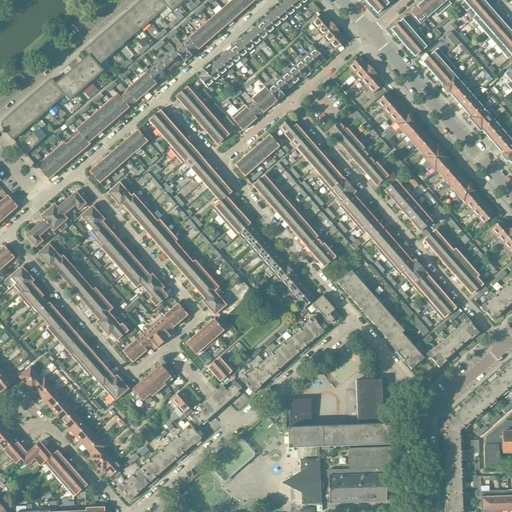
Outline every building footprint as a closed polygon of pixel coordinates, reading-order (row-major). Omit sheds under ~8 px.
[(158,15),(144,0),(142,0),(135,6),(149,22),(158,15)] [(144,0),(158,15),(166,7),(159,0),(144,0)] [(174,0),(159,0),(166,7),(171,12),(179,5),(174,0)] [(245,9),(237,0),(232,0),(228,4),(238,15),(245,9)] [(252,3),(249,0),(237,0),(245,9),(252,3)] [(299,16),(286,0),(286,1),(280,6),(290,18),(294,14),(297,18),(299,16)] [(304,6),(298,0),(286,0),(299,16),(301,14),(299,10),(304,6)] [(385,0),(378,0),(371,7),(377,14),(388,4),(385,0)] [(434,0),(424,0),(424,1),(434,12),(437,16),(444,11),(434,0)] [(434,0),(444,11),(451,4),(447,0),(434,0)] [(479,0),(465,0),(464,2),(461,5),(460,5),(466,12),(470,9),(479,0)] [(479,0),(470,9),(476,15),(488,5),(482,0),(479,0)] [(424,1),(416,7),(427,19),(434,12),(424,1)] [(238,15),(228,4),(222,9),(232,21),(238,15)] [(493,12),(488,5),(476,15),(472,19),(478,26),(493,12)] [(135,6),(127,14),(141,29),(149,22),(135,6)] [(290,18),(280,6),(273,12),(286,27),(288,25),(285,22),(290,18)] [(427,19),(416,7),(410,13),(415,18),(423,28),(426,25),(422,22),(427,19)] [(232,21),(222,9),(215,15),(225,27),(232,21)] [(286,27),(273,12),(266,18),(276,30),(280,26),(283,29),(286,27)] [(493,12),(478,26),(484,32),(499,19),(493,12)] [(313,33),(328,20),(322,13),(318,17),(315,20),(310,23),(314,28),(311,31),(313,33)] [(127,14),(119,21),(132,37),(141,29),(127,14)] [(178,21),(176,18),(173,15),(168,19),(174,26),(178,21)] [(225,27),(215,15),(208,21),(218,33),(225,27)] [(276,30),(266,18),(259,24),(272,39),(274,37),(271,34),(276,30)] [(499,19),(484,32),(490,39),(505,25),(499,19)] [(322,37),(334,27),(328,20),(313,33),(315,36),(318,33),(322,37)] [(391,30),(397,37),(408,26),(402,20),(391,30)] [(119,21),(110,29),(123,44),(132,37),(119,21)] [(218,33),(208,21),(201,27),(211,39),(218,33)] [(276,43),(272,39),(259,24),(253,30),(262,42),(267,38),(270,41),(273,45),(276,43)] [(505,25),(490,39),(495,46),(511,32),(505,25)] [(408,26),(397,37),(396,37),(402,44),(414,33),(408,26)] [(211,39),(201,27),(195,33),(205,44),(211,39)] [(334,27),(322,37),(326,42),(323,45),(325,47),(340,34),(334,27)] [(110,29),(102,36),(115,51),(123,44),(110,29)] [(465,29),(461,33),(458,35),(462,39),(465,37),(469,34),(465,29)] [(262,42),(253,30),(246,36),(259,51),(261,49),(258,46),(262,42)] [(418,30),(414,33),(402,44),(408,51),(409,51),(424,37),(418,30)] [(511,33),(511,32),(495,46),(501,53),(511,43),(511,33)] [(205,44),(195,33),(188,39),(198,51),(198,50),(205,44)] [(340,34),(325,47),(327,49),(330,47),(334,51),(346,41),(340,34)] [(102,36),(93,43),(106,59),(115,51),(102,36)] [(259,51),(246,36),(239,42),(249,53),(253,50),(256,53),(259,51)] [(424,37),(409,51),(415,57),(430,44),(424,37)] [(142,39),(137,43),(142,48),(146,44),(142,39)] [(198,51),(188,39),(181,45),(191,57),(198,51)] [(249,53),(239,42),(232,48),(242,60),(245,63),(247,61),(244,58),(249,53)] [(84,51),(89,56),(98,66),(106,59),(93,43),(84,51)] [(511,43),(501,53),(507,60),(511,56),(511,55),(511,43)] [(191,57),(181,45),(175,50),(174,51),(183,61),(184,63),(191,57)] [(312,51),(307,55),(317,67),(325,60),(311,45),(309,47),(312,51)] [(242,60),(232,48),(225,54),(235,65),(240,62),(243,65),(245,63),(242,60)] [(174,49),(166,55),(176,67),(183,61),(174,51),(175,50),(174,49)] [(422,62),(428,69),(444,56),(438,49),(428,57),(423,62),(422,62)] [(235,65),(225,54),(219,60),(231,75),(234,73),(231,69),(235,65)] [(176,67),(166,55),(160,61),(169,73),(176,67)] [(300,55),(298,57),(310,72),(317,67),(307,55),(303,58),(300,55)] [(89,56),(81,63),(95,79),(103,71),(98,66),(89,56)] [(444,56),(428,69),(434,76),(450,62),(444,56)] [(310,72),(298,57),(295,59),(298,62),(294,66),(304,78),(310,72)] [(357,60),(348,67),(351,70),(352,71),(349,74),(351,77),(366,64),(360,57),(357,59),(357,60)] [(169,73),(160,61),(157,58),(154,60),(157,63),(152,67),(162,79),(169,73)] [(231,75),(219,60),(212,66),(222,77),(226,73),(229,77),(231,75)] [(450,62),(434,76),(440,83),(452,73),(456,69),(450,62)] [(81,63),(72,71),(86,86),(95,79),(81,63)] [(366,64),(351,77),(353,79),(356,76),(360,81),(372,70),(366,63),(366,64)] [(222,77),(212,66),(211,65),(205,71),(215,83),(219,80),(222,83),(224,81),(222,77)] [(286,67),(284,69),(297,84),(304,78),(294,66),(289,70),(286,67)] [(162,79),(152,67),(148,71),(145,68),(143,70),(146,73),(156,85),(162,79)] [(109,69),(104,73),(108,77),(113,73),(109,69)] [(297,84),(284,69),(282,71),(284,74),(280,78),(290,90),(291,90),(290,90),(297,84)] [(372,70),(360,81),(364,85),(361,88),(363,90),(378,77),(372,71),(372,70)] [(72,71),(64,78),(77,94),(86,86),(72,71)] [(215,83),(205,71),(197,78),(211,93),(213,91),(210,87),(215,83)] [(146,73),(139,79),(149,91),(156,85),(146,73)] [(452,73),(440,83),(442,86),(442,89),(444,91),(457,79),(452,73)] [(277,80),(273,84),(284,96),(290,90),(280,78),(277,75),(275,77),(277,80)] [(462,75),(457,79),(444,91),(446,93),(449,94),(452,97),(464,86),(460,82),(464,78),(462,75)] [(351,77),(345,82),(348,86),(354,80),(353,79),(351,77)] [(378,77),(363,90),(365,93),(368,90),(372,94),(381,87),(384,84),(378,78),(378,77)] [(64,78),(55,85),(64,96),(69,101),(77,94),(64,78)] [(149,91),(139,79),(132,85),(142,96),(149,91)] [(51,80),(42,88),(55,103),(64,96),(55,85),(51,80)] [(284,96),(273,84),(269,88),(266,84),(264,86),(265,87),(267,90),(277,102),(284,96)] [(142,96),(132,85),(125,91),(135,102),(142,96)] [(467,91),(464,86),(452,97),(458,103),(468,95),(474,89),(472,87),(467,91)] [(175,97),(182,105),(193,95),(187,87),(175,97)] [(277,102),(267,90),(265,87),(258,94),(270,108),(277,102)] [(42,88),(33,95),(47,111),(52,107),(55,103),(42,88)] [(474,89),(468,95),(458,103),(464,110),(475,100),(472,95),(476,91),(474,89)] [(135,102),(125,91),(119,97),(129,108),(135,102)] [(355,91),(348,97),(351,100),(358,94),(355,91)] [(382,109),(394,99),(388,92),(373,105),(375,108),(378,105),(382,109)] [(129,108),(119,97),(117,94),(110,100),(122,114),(129,108)] [(270,108),(258,94),(251,99),(253,102),(263,114),(270,108)] [(47,111),(33,95),(25,103),(38,118),(47,111)] [(193,95),(182,105),(187,112),(199,101),(193,95)] [(394,99),(382,109),(386,114),(383,117),(385,119),(400,106),(394,99)] [(122,114),(110,100),(103,106),(115,120),(122,114)] [(475,100),(464,110),(469,116),(481,106),(486,102),(484,100),(479,104),(475,100)] [(199,101),(187,112),(193,118),(205,108),(199,101)] [(263,114),(253,102),(246,108),(256,119),(263,114)] [(38,118),(25,103),(17,110),(30,125),(38,118)] [(55,103),(52,107),(57,112),(61,109),(55,103)] [(256,119),(246,108),(244,105),(237,111),(249,125),(256,119)] [(115,120),(103,106),(96,112),(108,126),(115,120)] [(400,106),(385,119),(387,121),(390,119),(394,123),(396,122),(406,113),(400,106)] [(481,106),(469,116),(468,118),(474,125),(487,113),(481,106)] [(205,108),(193,118),(199,125),(211,115),(205,108)] [(17,110),(8,117),(22,133),(30,125),(17,110)] [(491,110),(487,113),(474,125),(480,132),(482,130),(493,120),(497,117),(491,110)] [(166,118),(160,111),(148,121),(154,128),(166,118)] [(249,125),(237,111),(230,117),(242,131),(249,125)] [(108,126),(96,112),(89,118),(101,132),(108,126)] [(406,113),(396,122),(394,123),(398,127),(395,130),(397,133),(414,119),(411,116),(408,116),(406,113)] [(211,115),(199,125),(205,132),(217,122),(211,115)] [(498,116),(497,117),(493,120),(482,130),(488,137),(499,127),(495,123),(500,119),(498,116)] [(13,140),(22,133),(8,117),(2,123),(1,127),(13,140)] [(101,132),(89,118),(83,124),(94,138),(101,132)] [(172,125),(166,118),(154,128),(160,135),(172,125)] [(290,118),(278,128),(284,135),(296,125),(290,118)] [(414,119),(397,133),(399,135),(402,132),(406,137),(418,127),(415,124),(415,121),(414,119)] [(41,121),(37,125),(41,129),(45,125),(41,121)] [(217,122),(205,132),(211,138),(222,128),(217,122)] [(340,122),(328,132),(335,139),(346,129),(340,122)] [(94,138),(83,124),(76,130),(77,131),(88,144),(88,143),(94,138)] [(172,125),(160,135),(166,142),(178,131),(172,125)] [(302,132),(296,125),(284,135),(290,142),(302,132)] [(418,127),(406,137),(410,141),(406,144),(409,146),(424,133),(418,127)] [(499,127),(488,137),(494,144),(505,134),(499,127)] [(222,128),(211,138),(217,145),(229,135),(222,128)] [(346,129),(335,139),(340,146),(352,136),(346,129)] [(387,129),(382,134),(388,140),(393,136),(387,129)] [(88,144),(77,131),(70,137),(82,151),(89,145),(88,143),(88,144)] [(137,131),(130,136),(141,148),(147,142),(137,131)] [(183,138),(178,131),(166,142),(172,148),(183,138)] [(18,146),(25,155),(41,141),(33,132),(18,146)] [(296,149),(308,139),(302,132),(290,142),(287,144),(293,151),(296,149)] [(424,133),(409,146),(411,148),(414,146),(418,150),(429,140),(424,133)] [(505,134),(494,144),(499,151),(511,141),(505,134)] [(269,135),(262,142),(272,153),(279,147),(274,141),(270,137),(269,135)] [(130,136),(123,142),(134,154),(141,148),(130,136)] [(358,142),(352,136),(340,146),(346,152),(346,153),(358,142)] [(82,151),(70,137),(64,143),(75,157),(75,156),(76,157),(82,151)] [(189,145),(183,138),(172,148),(170,150),(176,157),(190,145),(189,145)] [(392,138),(388,141),(394,147),(397,144),(392,138)] [(314,146),(308,139),(296,149),(302,156),(314,146)] [(429,140),(418,150),(421,154),(418,157),(420,159),(422,158),(435,147),(429,140)] [(511,141),(499,151),(502,153),(501,157),(503,159),(511,151),(511,141)] [(123,142),(117,148),(127,160),(134,154),(123,142)] [(262,142),(255,147),(265,159),(272,153),(262,142)] [(358,142),(346,153),(352,160),(364,149),(358,142)] [(75,157),(64,143),(57,149),(68,163),(75,157)] [(190,145),(176,157),(182,164),(184,162),(196,152),(190,145),(189,145),(190,145)] [(435,147),(422,158),(426,162),(422,165),(424,168),(443,152),(437,145),(435,147)] [(319,152),(314,146),(302,156),(308,162),(319,152)] [(255,147),(248,153),(258,165),(265,159),(255,147)] [(117,148),(111,153),(110,154),(120,166),(127,160),(117,148)] [(68,163),(57,149),(50,155),(62,169),(68,163)] [(364,149),(352,160),(358,166),(370,156),(364,149)] [(511,151),(503,159),(505,161),(509,161),(511,164),(511,163),(511,151)] [(153,163),(158,159),(160,157),(156,152),(154,154),(156,156),(151,160),(153,163)] [(196,152),(184,162),(190,169),(202,159),(202,158),(196,152)] [(319,152),(308,162),(314,169),(325,159),(319,152)] [(443,152),(424,168),(427,171),(431,168),(434,172),(447,160),(449,159),(443,152)] [(248,153),(241,159),(252,171),(258,165),(248,153)] [(110,154),(103,160),(113,172),(120,166),(110,154)] [(62,169),(50,155),(43,160),(55,174),(62,169)] [(370,156),(358,166),(364,173),(376,163),(370,156)] [(202,159),(190,169),(196,176),(208,165),(202,159)] [(252,171),(241,159),(234,165),(245,177),(252,171)] [(325,159),(314,169),(319,176),(320,176),(331,166),(325,159)] [(55,174),(43,160),(36,166),(48,180),(55,174)] [(103,160),(96,166),(106,178),(113,172),(103,160)] [(447,160),(434,172),(433,173),(435,176),(438,173),(441,177),(453,167),(447,160)] [(376,163),(364,173),(370,180),(382,170),(376,163)] [(208,165),(196,176),(202,182),(213,172),(208,165)] [(99,184),(106,178),(96,166),(89,172),(99,184)] [(149,170),(153,175),(154,175),(158,172),(154,166),(149,170)] [(331,166),(320,176),(319,176),(317,178),(323,185),(337,172),(331,166)] [(453,167),(441,177),(445,182),(442,184),(444,187),(459,174),(453,167)] [(382,170),(370,180),(376,187),(388,177),(382,170)] [(415,176),(409,170),(403,175),(409,182),(415,176)] [(213,172),(202,182),(208,189),(219,179),(213,172)] [(337,172),(323,185),(329,191),(343,179),(337,172)] [(266,174),(252,186),(258,193),(272,181),(266,174)] [(459,174),(444,187),(446,189),(449,186),(453,191),(465,181),(459,174)] [(415,176),(409,182),(415,189),(421,183),(415,176)] [(219,179),(208,189),(214,196),(225,186),(219,179)] [(343,179),(329,191),(335,198),(337,196),(349,186),(343,179)] [(272,181),(258,193),(264,200),(278,188),(272,181)] [(387,188),(385,190),(384,191),(390,198),(402,188),(396,181),(387,188)] [(465,181),(453,191),(457,195),(454,198),(456,200),(472,186),(470,184),(467,183),(465,181)] [(119,183),(107,193),(113,200),(125,190),(119,183)] [(225,186),(214,196),(219,202),(226,197),(231,193),(225,186)] [(349,186),(337,196),(343,203),(352,195),(353,195),(355,193),(349,186)] [(472,186),(456,200),(458,203),(461,200),(465,204),(476,194),(474,192),(474,188),(472,186)] [(278,188),(264,200),(270,206),(284,194),(278,188)] [(402,188),(390,198),(396,205),(408,195),(402,188)] [(125,190),(113,200),(119,207),(122,205),(131,197),(125,190)] [(76,192),(68,199),(75,206),(79,210),(86,204),(76,192)] [(135,193),(131,197),(122,205),(127,212),(141,200),(135,193)] [(410,193),(408,195),(396,205),(402,212),(416,200),(410,193)] [(284,194),(270,206),(276,213),(290,201),(284,194)] [(476,194),(465,204),(469,209),(466,211),(468,214),(471,211),(482,201),(476,194)] [(352,195),(343,203),(339,207),(345,214),(358,202),(353,195),(352,195)] [(7,196),(0,202),(10,214),(17,208),(7,196)] [(226,197),(219,202),(212,209),(218,216),(224,211),(232,204),(226,197)] [(305,204),(303,206),(307,210),(311,206),(307,202),(310,200),(308,197),(303,201),(305,204)] [(68,199),(57,208),(64,216),(68,212),(71,217),(76,213),(72,209),(75,206),(68,199)] [(141,200),(127,212),(133,218),(147,206),(141,200)] [(416,200),(402,212),(408,219),(422,206),(416,200)] [(0,201),(0,216),(3,220),(10,214),(0,202),(0,201)] [(290,201),(276,213),(282,220),(296,208),(290,201)] [(482,201),(471,211),(468,214),(470,216),(473,214),(477,218),(488,208),(482,201)] [(358,202),(345,214),(351,220),(364,208),(358,202)] [(232,204),(224,211),(218,216),(224,223),(238,211),(232,204)] [(54,205),(47,211),(64,230),(67,227),(64,223),(67,220),(64,216),(57,208),(54,205)] [(81,216),(87,223),(98,213),(92,206),(81,216)] [(147,206),(133,218),(139,225),(153,213),(147,206)] [(422,206),(408,219),(414,225),(428,213),(422,206)] [(296,208),(282,220),(288,227),(302,215),(296,208)] [(364,208),(351,220),(357,227),(370,215),(364,208)] [(488,208),(477,218),(481,223),(478,225),(480,228),(495,215),(488,208)] [(43,220),(43,221),(50,228),(53,232),(57,229),(61,232),(64,230),(47,211),(40,217),(43,220)] [(238,211),(224,223),(230,230),(244,217),(238,211)] [(104,220),(98,213),(87,223),(92,230),(102,222),(104,220)] [(153,213),(139,225),(145,232),(159,220),(153,213)] [(428,213),(414,225),(420,232),(434,220),(428,213)] [(302,215),(288,227),(294,233),(308,221),(302,215)] [(370,215),(357,227),(363,234),(365,232),(376,222),(370,215)] [(244,217),(230,230),(236,236),(238,234),(250,224),(244,217)] [(159,220),(145,232),(151,239),(162,230),(165,227),(159,220)] [(493,239),(508,227),(502,220),(490,230),(494,234),(491,237),(493,239)] [(43,221),(32,230),(39,238),(39,237),(42,235),(46,239),(50,236),(46,231),(50,228),(43,221)] [(308,221),(294,233),(300,240),(314,228),(308,221)] [(102,222),(92,230),(90,232),(96,239),(108,229),(102,222)] [(376,222),(365,232),(371,239),(382,229),(376,222)] [(250,224),(238,234),(242,239),(239,242),(241,244),(256,231),(250,224)] [(508,227),(493,239),(495,242),(498,239),(502,243),(511,235),(511,230),(508,226),(508,227)] [(162,230),(151,239),(157,246),(171,234),(165,227),(162,230)] [(314,228),(300,240),(306,247),(305,247),(306,247),(317,237),(320,235),(314,228)] [(423,240),(429,247),(443,235),(437,228),(423,240)] [(114,236),(108,229),(96,239),(94,241),(100,248),(114,236)] [(382,229),(371,239),(368,241),(374,248),(374,247),(388,235),(382,229)] [(32,230),(25,236),(35,248),(43,242),(39,237),(39,238),(32,230)] [(256,231),(241,244),(243,246),(246,243),(250,248),(262,238),(256,231)] [(171,234),(157,246),(163,252),(177,240),(171,234)] [(388,235),(374,247),(380,254),(394,242),(388,235)] [(443,235),(429,247),(435,254),(449,242),(443,235)] [(511,235),(502,243),(506,248),(503,251),(505,253),(511,247),(511,235)] [(114,236),(100,248),(106,255),(120,243),(114,236)] [(317,237),(306,247),(311,254),(323,244),(317,237)] [(360,237),(355,241),(353,243),(357,247),(361,244),(359,242),(362,239),(360,237)] [(71,238),(64,244),(69,250),(76,244),(71,238)] [(262,238),(250,248),(254,253),(251,256),(253,258),(268,245),(262,238)] [(177,240),(163,252),(169,259),(183,247),(177,240)] [(394,242),(380,254),(386,261),(400,249),(394,242)] [(449,242),(435,254),(441,261),(455,249),(449,242)] [(120,243),(106,255),(112,261),(126,249),(120,243)] [(37,255),(43,261),(55,251),(49,244),(37,255)] [(323,244),(311,254),(317,261),(329,250),(323,244)] [(268,245),(253,258),(254,260),(258,257),(262,262),(273,251),(268,245)] [(3,247),(0,249),(0,256),(7,264),(14,258),(3,247)] [(183,247),(169,259),(175,266),(189,254),(183,247)] [(126,249),(112,261),(118,268),(132,256),(126,249)] [(400,249),(386,261),(392,268),(406,256),(400,249)] [(455,249),(441,261),(447,268),(461,256),(455,249)] [(329,250),(317,261),(318,261),(324,268),(335,257),(329,250)] [(55,251),(43,261),(49,269),(51,267),(51,266),(61,258),(60,258),(55,251)] [(273,251),(262,262),(266,266),(263,269),(265,271),(279,258),(273,251)] [(189,254),(175,266),(181,273),(195,260),(189,254)] [(61,258),(51,266),(51,267),(57,273),(68,263),(63,256),(60,258),(61,258)] [(132,256),(118,268),(124,275),(138,263),(132,256)] [(406,256),(392,268),(398,275),(400,273),(412,262),(406,256)] [(461,256),(447,268),(453,275),(467,262),(461,256)] [(279,258),(265,271),(266,273),(270,270),(274,275),(285,265),(279,258)] [(195,260),(181,273),(187,279),(201,267),(195,260)] [(414,260),(412,262),(400,273),(406,279),(420,267),(414,260)] [(467,262),(453,275),(459,281),(473,269),(467,262)] [(68,263),(57,273),(63,280),(74,269),(68,263)] [(138,263),(124,275),(130,282),(144,270),(138,263)] [(285,265),(274,275),(278,280),(275,283),(276,285),(292,272),(285,265)] [(10,277),(16,284),(27,274),(21,267),(10,277)] [(201,267),(187,279),(193,286),(207,274),(201,267)] [(420,267),(406,279),(412,286),(426,274),(420,267)] [(74,269),(63,280),(69,287),(83,275),(77,268),(74,269)] [(473,269),(459,281),(465,288),(476,278),(479,276),(473,269)] [(144,270),(130,282),(136,289),(140,285),(149,276),(144,270)] [(292,272),(276,285),(278,287),(281,284),(286,289),(297,279),(297,278),(292,272)] [(337,283),(347,294),(360,282),(351,272),(337,283)] [(27,274),(16,284),(13,286),(19,293),(31,283),(32,283),(34,281),(27,274)] [(152,274),(149,276),(140,285),(146,291),(158,281),(152,274)] [(207,274),(193,286),(198,293),(213,281),(207,274)] [(426,274),(412,286),(418,293),(432,281),(426,274)] [(83,275),(69,287),(75,294),(89,281),(83,275)] [(476,278),(465,288),(471,295),(483,285),(476,278)] [(297,279),(286,289),(290,293),(287,296),(288,298),(303,285),(297,279)] [(506,286),(503,289),(511,300),(511,280),(505,286),(506,286)] [(89,281),(75,294),(81,300),(95,288),(89,281)] [(146,291),(152,298),(161,290),(164,288),(158,281),(146,291)] [(213,281),(198,293),(204,300),(216,290),(219,288),(213,281)] [(432,281),(418,293),(424,300),(438,288),(432,281)] [(360,282),(347,294),(356,304),(369,292),(360,282)] [(31,283),(19,293),(17,295),(23,301),(37,289),(32,283),(31,283)] [(303,285),(288,298),(290,300),(293,297),(297,302),(309,292),(303,285)] [(95,288),(81,300),(87,307),(101,295),(95,288)] [(438,288),(424,300),(430,307),(444,295),(438,288)] [(43,296),(37,289),(23,301),(29,309),(31,307),(31,306),(43,296)] [(504,310),(511,302),(511,300),(503,289),(494,297),(491,293),(485,298),(488,301),(500,315),(505,311),(504,310)] [(161,290),(152,298),(149,300),(156,307),(167,297),(161,290)] [(216,290),(204,300),(202,302),(208,309),(222,297),(216,290)] [(309,292),(297,302),(294,305),(296,307),(299,304),(303,309),(315,299),(309,292)] [(369,292),(356,304),(364,314),(378,302),(369,292)] [(101,295),(87,307),(93,314),(107,302),(101,295)] [(444,295),(430,307),(436,314),(450,302),(444,295)] [(43,296),(31,306),(31,307),(37,313),(48,303),(43,296)] [(322,296),(312,304),(324,318),(323,319),(328,325),(330,323),(331,324),(332,323),(333,324),(339,319),(338,318),(339,318),(333,311),(334,310),(322,296)] [(222,297),(208,309),(214,316),(228,304),(222,297)] [(136,300),(130,305),(133,309),(139,303),(136,300)] [(500,315),(488,301),(480,308),(484,313),(485,312),(493,321),(500,315)] [(107,302),(93,314),(98,321),(108,312),(108,313),(113,309),(107,302)] [(378,302),(364,314),(373,324),(386,312),(378,302)] [(450,302),(436,314),(442,320),(456,308),(450,302)] [(48,303),(37,313),(43,320),(55,310),(48,303)] [(177,304),(170,310),(180,322),(187,316),(177,304)] [(127,314),(133,309),(130,305),(124,311),(127,314)] [(55,310),(43,320),(49,326),(60,316),(55,310)] [(170,310),(163,316),(173,328),(180,322),(170,310)] [(458,311),(453,315),(451,317),(454,320),(461,314),(458,311)] [(108,312),(98,321),(96,323),(102,329),(114,319),(108,313),(108,312)] [(386,312),(373,324),(382,334),(396,323),(386,312)] [(161,314),(155,319),(170,337),(171,335),(168,332),(173,328),(163,316),(161,314)] [(60,316),(49,326),(49,327),(47,329),(53,336),(67,323),(60,316)] [(305,326),(316,338),(316,339),(324,332),(316,323),(317,323),(312,317),(304,325),(305,326)] [(114,319),(102,329),(108,336),(110,334),(120,326),(114,319)] [(170,337),(155,319),(148,325),(163,343),(170,337)] [(219,326),(216,323),(213,319),(206,325),(217,337),(223,331),(219,326)] [(459,326),(470,339),(471,340),(478,333),(471,325),(472,324),(467,319),(459,326)] [(428,332),(418,320),(413,324),(424,336),(428,332)] [(67,323),(53,336),(59,342),(73,330),(67,323)] [(396,323),(382,334),(390,343),(401,333),(404,332),(396,323)] [(122,324),(120,326),(110,334),(116,341),(128,331),(122,324)] [(163,343),(148,325),(146,324),(143,327),(147,331),(143,334),(156,349),(163,343)] [(206,325),(200,331),(212,345),(219,339),(217,337),(206,325)] [(306,346),(316,338),(305,326),(291,338),(303,352),(308,348),(306,346)] [(459,326),(446,337),(458,351),(463,347),(462,346),(470,339),(459,326)] [(73,330),(59,342),(65,349),(79,337),(73,330)] [(200,331),(193,337),(205,351),(212,345),(200,331)] [(401,333),(390,343),(389,344),(396,353),(395,353),(399,358),(412,346),(401,333)] [(143,334),(136,340),(146,351),(151,347),(154,350),(156,349),(143,334)] [(79,337),(65,349),(71,356),(84,344),(79,337)] [(198,357),(205,351),(193,337),(186,343),(198,357)] [(446,337),(434,348),(445,360),(453,353),(454,354),(458,351),(446,337)] [(303,352),(291,338),(277,350),(287,362),(297,354),(299,356),(303,352)] [(136,340),(129,345),(139,357),(146,351),(136,340)] [(84,344),(71,356),(76,363),(90,351),(84,344)] [(139,357),(129,345),(122,352),(132,363),(139,357)] [(412,346),(399,358),(403,362),(404,361),(411,369),(423,359),(412,346)] [(445,360),(434,348),(434,347),(426,355),(430,360),(431,359),(439,368),(446,361),(445,360)] [(287,362),(277,350),(263,362),(275,376),(280,372),(279,370),(287,362)] [(90,351),(76,363),(82,370),(96,357),(90,351)] [(207,368),(213,375),(227,363),(221,356),(207,368)] [(96,357),(82,370),(88,376),(91,374),(91,375),(102,364),(96,357)] [(275,376),(263,362),(254,371),(252,369),(246,371),(248,373),(249,373),(260,386),(269,378),(271,380),(275,376)] [(511,362),(501,372),(501,371),(500,372),(511,384),(511,362)] [(227,363),(213,375),(220,382),(233,370),(227,363)] [(24,384),(36,374),(38,371),(37,369),(34,372),(32,369),(36,366),(34,364),(30,367),(18,377),(24,384)] [(102,364),(91,375),(97,381),(108,371),(102,364)] [(160,366),(153,372),(165,386),(172,379),(160,366)] [(33,389),(42,381),(38,376),(40,373),(38,371),(36,374),(24,384),(31,391),(33,389)] [(108,371),(97,381),(103,388),(114,379),(114,378),(108,371)] [(153,372),(147,377),(159,391),(165,386),(153,372)] [(511,392),(511,384),(500,372),(496,376),(496,377),(488,385),(499,397),(507,390),(510,394),(511,392)] [(249,373),(248,373),(240,380),(245,386),(246,385),(253,394),(261,387),(260,386),(249,373)] [(15,376),(10,381),(5,376),(0,380),(0,392),(1,394),(17,379),(15,376)] [(114,379),(103,388),(109,395),(123,383),(116,376),(114,378),(114,379)] [(147,377),(140,383),(150,395),(152,397),(159,391),(147,377)] [(45,379),(42,381),(33,389),(38,395),(53,383),(51,380),(48,383),(45,379)] [(393,445),(392,424),(390,424),(389,408),(382,408),(381,380),(355,381),(357,425),(311,427),(310,399),(289,400),(290,428),(288,428),(288,448),(300,448),(335,447),(343,447),(343,446),(393,445)] [(220,409),(235,396),(235,397),(239,394),(237,392),(241,389),(234,381),(230,384),(232,386),(226,391),(222,386),(214,393),(210,397),(198,407),(202,412),(196,417),(195,415),(191,418),(198,426),(201,423),(203,425),(207,422),(206,421),(220,409)] [(53,383),(38,395),(44,402),(56,392),(52,388),(55,385),(53,383)] [(123,383),(109,395),(114,402),(128,390),(123,383)] [(134,392),(137,395),(143,401),(150,395),(140,383),(132,390),(134,392)] [(478,394),(474,396),(485,409),(488,406),(488,407),(495,401),(495,400),(499,397),(488,385),(484,388),(483,387),(477,392),(478,394)] [(50,409),(62,399),(58,394),(62,390),(61,388),(56,392),(44,402),(50,409)] [(194,404),(188,397),(182,390),(170,400),(178,410),(182,415),(194,404)] [(464,405),(461,408),(472,420),(475,418),(482,412),(485,409),(474,396),(470,400),(469,399),(463,404),(464,405)] [(68,406),(71,403),(73,401),(71,399),(66,404),(62,399),(50,409),(56,416),(68,406)] [(71,403),(68,406),(56,416),(62,422),(73,412),(70,408),(72,405),(71,403)] [(104,411),(98,404),(96,406),(100,411),(102,413),(104,411)] [(445,420),(446,421),(448,420),(455,429),(460,431),(472,420),(461,408),(451,416),(451,415),(445,420)] [(173,411),(166,418),(169,420),(171,423),(179,417),(173,411)] [(68,429),(82,416),(80,414),(77,416),(73,412),(62,422),(68,429)] [(179,423),(184,419),(187,416),(184,413),(182,415),(181,415),(177,419),(179,423)] [(74,436),(85,426),(81,421),(84,419),(82,416),(68,429),(74,436)] [(443,436),(443,448),(460,447),(459,431),(460,431),(455,429),(448,420),(446,421),(442,424),(443,429),(441,429),(442,436),(443,436)] [(511,420),(505,421),(485,438),(485,445),(483,445),(484,468),(499,468),(498,452),(502,452),(502,453),(511,452),(511,420)] [(142,436),(148,430),(144,425),(138,431),(142,436)] [(201,439),(193,430),(194,430),(190,425),(182,431),(181,432),(193,445),(193,446),(201,439)] [(0,440),(8,433),(2,426),(0,428),(0,440)] [(79,442),(91,432),(85,426),(74,436),(79,442)] [(478,436),(483,432),(481,430),(480,430),(477,427),(473,431),(478,436)] [(97,439),(94,435),(97,432),(94,429),(91,432),(79,442),(85,449),(97,439)] [(184,453),(193,445),(181,432),(182,431),(180,429),(177,435),(178,436),(168,445),(180,459),(185,455),(184,453)] [(0,446),(3,450),(14,440),(8,433),(0,440),(0,446)] [(92,457),(105,445),(107,443),(105,441),(101,444),(97,439),(85,449),(92,457)] [(14,440),(3,450),(9,457),(21,447),(14,440)] [(34,447),(27,454),(21,459),(27,466),(34,460),(46,450),(39,442),(37,444),(36,445),(35,446),(34,447)] [(107,455),(103,451),(107,447),(105,445),(92,457),(90,459),(96,465),(107,455)] [(168,445),(154,457),(165,469),(174,461),(176,463),(180,459),(168,445)] [(241,476),(247,449),(230,446),(228,456),(225,455),(222,468),(228,469),(227,473),(241,476)] [(21,447),(9,457),(15,464),(21,459),(27,454),(21,447)] [(348,449),(349,470),(328,471),(328,470),(326,470),(326,472),(327,472),(328,487),(327,487),(327,493),(328,493),(329,504),(329,503),(335,503),(385,501),(386,502),(385,479),(394,476),(394,459),(391,459),(391,447),(348,449)] [(460,447),(443,448),(444,453),(442,453),(442,461),(444,461),(444,466),(461,465),(461,461),(461,452),(460,452),(460,447)] [(46,450),(34,460),(40,467),(43,464),(52,456),(51,456),(46,450)] [(57,451),(51,456),(52,456),(43,464),(49,470),(63,458),(57,451)] [(111,452),(107,455),(96,465),(102,472),(104,470),(113,462),(109,457),(113,454),(111,452)] [(154,457),(140,469),(152,484),(157,479),(156,477),(165,469),(154,457)] [(63,458),(49,470),(55,477),(69,465),(63,458)] [(115,460),(113,462),(104,470),(110,478),(113,475),(117,471),(126,463),(127,462),(125,460),(119,464),(115,460)] [(321,504),(319,460),(300,460),(300,471),(284,481),(284,485),(301,494),(301,505),(321,504)] [(69,465),(55,477),(61,484),(75,472),(69,465)] [(461,465),(444,466),(444,470),(443,470),(443,478),(445,478),(445,483),(461,482),(461,478),(462,478),(461,469),(461,465)] [(152,484),(140,469),(127,481),(137,493),(146,485),(148,487),(152,484)] [(75,472),(61,484),(67,490),(80,478),(75,472)] [(80,478),(67,490),(73,498),(87,486),(80,478)] [(137,493),(127,481),(126,480),(117,487),(122,493),(123,492),(130,501),(138,494),(137,493)] [(462,493),(462,488),(461,482),(445,483),(445,495),(444,495),(444,501),(462,500),(467,500),(467,493),(462,493)] [(480,502),(481,508),(480,511),(490,511),(490,491),(480,492),(480,502)] [(499,491),(490,491),(490,511),(494,511),(500,511),(499,491)] [(507,491),(499,491),(500,511),(508,511),(507,491)] [(462,511),(462,500),(444,501),(444,502),(444,511),(462,511)]
